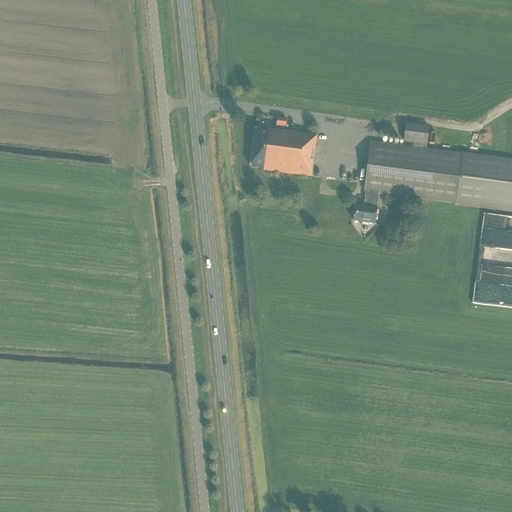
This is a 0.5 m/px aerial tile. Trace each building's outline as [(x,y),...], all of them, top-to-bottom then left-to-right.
[(276,127),(286,128),(287,119),(278,117),(276,127)] [(376,208),(378,193),(456,203),(456,204),(511,211),(511,159),(462,153),(462,154),(426,149),(429,127),(406,124),(404,141),(413,143),(412,148),(371,142),(364,192),(366,192),(364,207),(355,206),(353,221),(375,224),(377,209),(376,208)] [(316,145),(314,145),(315,136),(256,128),(250,167),(264,169),(263,171),(310,177),(312,166),(313,167),(316,145)] [(366,229),(362,223),(355,226),(359,233),(366,229)] [(476,244),(511,248),(511,227),(478,224),(476,244)] [(511,266),(481,261),(478,276),(511,282),(511,266)]
